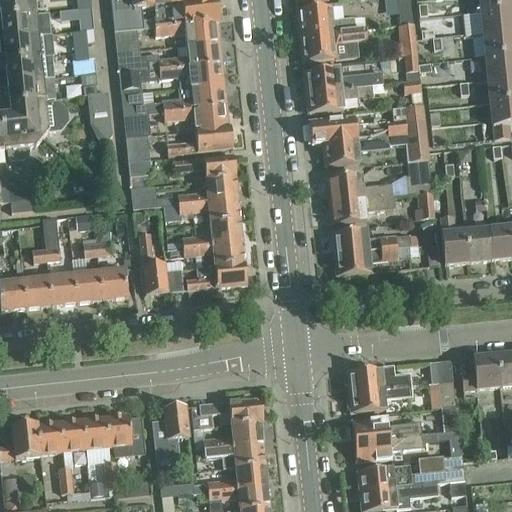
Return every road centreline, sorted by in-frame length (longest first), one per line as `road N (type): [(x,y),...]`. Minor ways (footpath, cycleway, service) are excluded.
road 1 (residential): [(297,352),(259,0)]
road 2 (residential): [(0,389),(206,364)]
road 3 (residential): [(163,327),(0,345)]
road 4 (tertiary): [(313,511),(297,352)]
